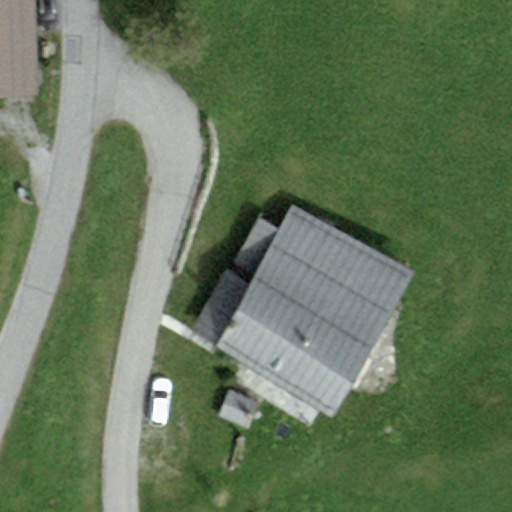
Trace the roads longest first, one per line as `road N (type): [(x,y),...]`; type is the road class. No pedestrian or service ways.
road 1 (unclassified): [(82,79),(150,104),(164,119),(174,160),(124,411),(120,511)]
road 2 (unclassified): [(0,401),(57,226),(82,79)]
